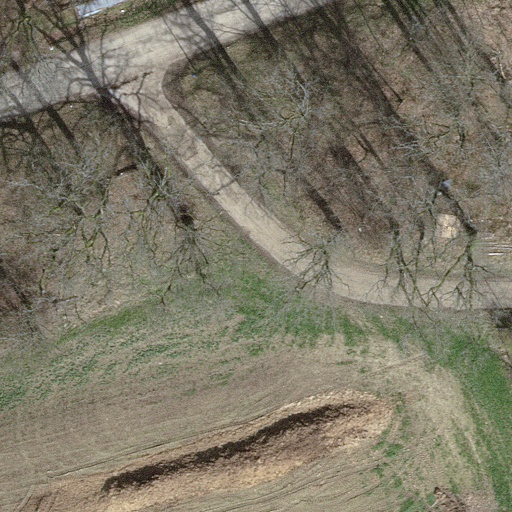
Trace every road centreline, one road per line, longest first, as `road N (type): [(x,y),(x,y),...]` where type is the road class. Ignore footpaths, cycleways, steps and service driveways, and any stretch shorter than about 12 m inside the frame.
road 1 (track): [(116,58),(269,241),(363,293),(511,294)]
road 2 (unclassified): [(0,101),(277,0)]
